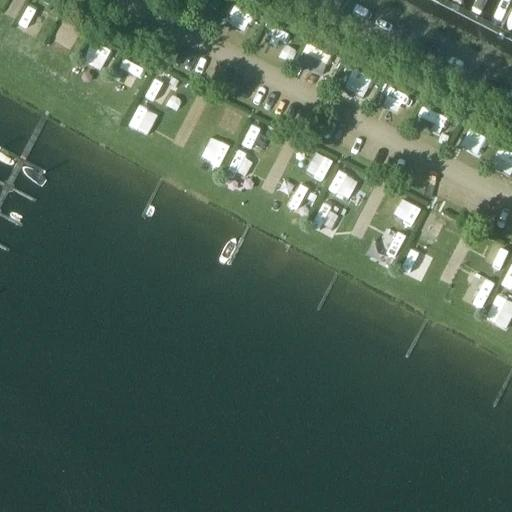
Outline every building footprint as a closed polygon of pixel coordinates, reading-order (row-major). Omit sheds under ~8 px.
[(49,40),(65,51),(77,33),(61,22),(49,40)] [(306,44),(297,63),(320,73),(329,54),(306,44)] [(351,68),(341,90),(366,102),(377,80),(351,68)] [(147,136),(156,115),(136,106),(127,127),(147,136)] [(457,150),(479,158),(488,137),(466,128),(457,150)] [(242,149),(261,152),(264,134),(245,130),(242,149)] [(200,156),(220,165),(229,146),(209,137),(200,156)] [(302,174),(323,183),(333,162),(312,152),(302,174)] [(245,188),(255,165),(235,156),(224,178),(245,188)] [(337,172),(329,189),(346,197),(354,181),(337,172)] [(411,229),(423,208),(406,198),(394,219),(411,229)] [(323,203),(310,226),(329,236),(341,213),(323,203)] [(385,230),(373,256),(393,264),(405,238),(385,230)] [(499,274),(511,251),(502,246),(490,269),(499,274)] [(399,273),(418,282),(427,263),(408,254),(399,273)] [(511,289),(511,263),(503,286),(511,289)] [(488,319),(509,326),(511,316),(511,300),(495,295),(488,319)]
